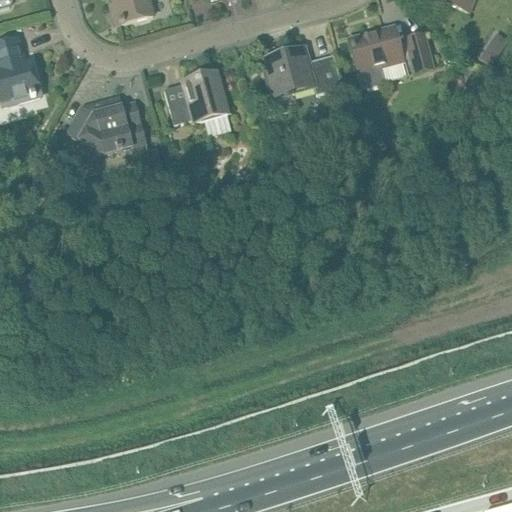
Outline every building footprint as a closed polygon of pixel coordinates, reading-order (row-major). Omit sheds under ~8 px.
[(0,0),(0,12),(10,10),(12,5),(11,2),(19,0),(18,0),(0,0)] [(112,0),(120,27),(114,28),(115,29),(153,19),(147,0),(112,0)] [(440,0),(439,3),(469,15),(474,0),(440,0)] [(405,43),(405,45),(398,48),(393,31),(349,43),(358,75),(362,93),(384,87),(380,69),(402,63),(402,62),(410,60),(414,75),(432,70),(423,38),(405,43)] [(0,46),(0,104),(1,110),(21,105),(40,100),(31,65),(19,68),(16,57),(21,56),(17,42),(0,46)] [(266,81),(272,102),(313,90),(316,98),(342,91),(333,58),(308,65),(303,50),(302,50),(303,52),(284,57),(283,55),(282,55),(283,60),(263,65),(262,61),(261,61),(266,81)] [(484,54),(480,62),(491,70),(496,62),(484,54)] [(164,93),(169,113),(174,129),(195,123),(196,128),(227,119),(220,93),(214,74),(183,83),(185,88),(164,93)] [(133,158),(131,159),(138,182),(163,175),(157,152),(146,155),(144,148),(145,147),(139,125),(134,106),(120,109),(118,101),(103,105),(106,114),(93,117),(81,111),(71,128),(66,137),(104,159),(131,151),(133,158)] [(178,171),(177,176),(180,180),(185,181),(189,178),(190,173),(187,169),(182,168),(178,171)]
